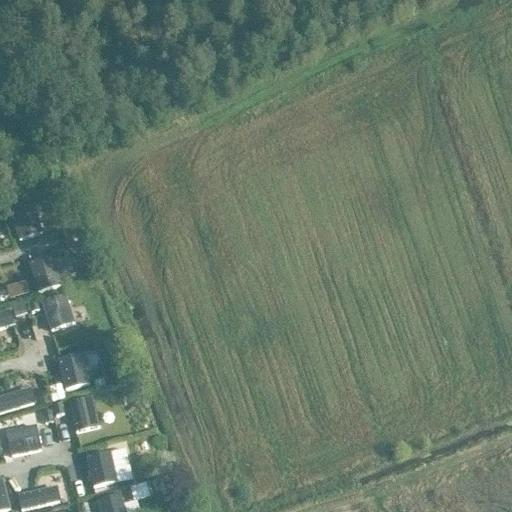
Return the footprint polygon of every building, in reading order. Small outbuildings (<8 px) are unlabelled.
[(43,235),(33,205),(9,212),(19,243),(43,235)] [(61,287),(53,258),(28,265),(36,295),(61,287)] [(27,284),(17,287),(21,298),(30,295),(27,284)] [(65,297),(42,305),(52,332),(74,325),(65,297)] [(25,305),(13,309),(16,319),(28,315),(25,305)] [(0,318),(0,339),(18,335),(12,315),(0,318)] [(59,362),(66,391),(89,386),(82,357),(59,362)] [(61,391),(51,394),(53,403),(63,400),(61,391)] [(30,392),(0,400),(0,417),(4,416),(5,417),(35,408),(30,392)] [(47,393),(39,396),(42,406),(50,404),(47,393)] [(69,406),(76,434),(100,429),(92,400),(69,406)] [(7,435),(12,458),(41,452),(36,428),(7,435)] [(86,459),(93,491),(117,486),(111,454),(86,459)] [(0,483),(0,511),(7,511),(10,511),(2,483),(0,483)] [(29,511),(61,505),(57,489),(20,497),(24,511),(29,511)] [(97,503),(99,511),(126,511),(122,497),(97,503)]
